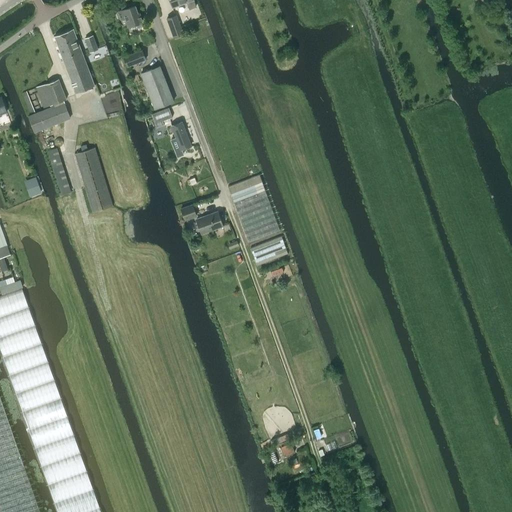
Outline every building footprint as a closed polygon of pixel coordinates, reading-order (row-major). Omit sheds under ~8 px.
[(169,0),(172,8),(186,2),(189,9),(196,7),(193,0),(169,0)] [(143,26),(142,22),(139,13),(137,13),(134,5),(122,10),(128,27),(137,24),(138,28),(143,26)] [(183,34),(176,15),(166,19),(173,37),(183,34)] [(73,29),(54,37),(75,93),(94,85),(73,29)] [(92,36),(85,39),(90,52),(97,49),(92,36)] [(146,60),(142,50),(123,58),(127,67),(146,60)] [(173,101),(159,66),(141,73),(155,109),(173,101)] [(22,93),(31,115),(28,117),(34,132),(70,118),(68,111),(70,110),(59,79),(36,88),(45,110),(35,114),(26,91),(22,93)] [(151,114),(153,117),(156,128),(164,125),(163,121),(169,118),(172,117),(169,108),(151,114)] [(182,121),(170,125),(180,151),(192,146),(182,121)] [(75,153),(93,212),(113,206),(95,147),(88,149),(86,144),(81,146),(82,151),(75,153)] [(62,195),(71,192),(57,148),(48,151),(62,195)] [(260,174),(228,186),(248,243),(280,230),(260,174)] [(196,216),(193,206),(181,210),(185,220),(196,216)] [(201,233),(222,226),(217,212),(196,219),(201,233)] [(5,226),(0,227),(0,256),(3,264),(14,260),(11,252),(14,252),(13,249),(14,248),(11,239),(9,240),(5,226)] [(282,236),(250,248),(257,266),(289,255),(282,236)] [(227,244),(229,249),(238,245),(236,240),(227,244)] [(0,293),(22,286),(19,278),(0,284),(0,293)] [(100,511),(22,289),(0,296),(0,350),(57,511),(100,511)] [(0,511),(39,511),(0,397),(0,511)] [(291,443),(282,447),(285,456),(294,452),(291,443)] [(275,450),(270,453),(275,464),(280,462),(275,450)] [(291,511),(303,511),(297,494),(286,498),(291,511)]
